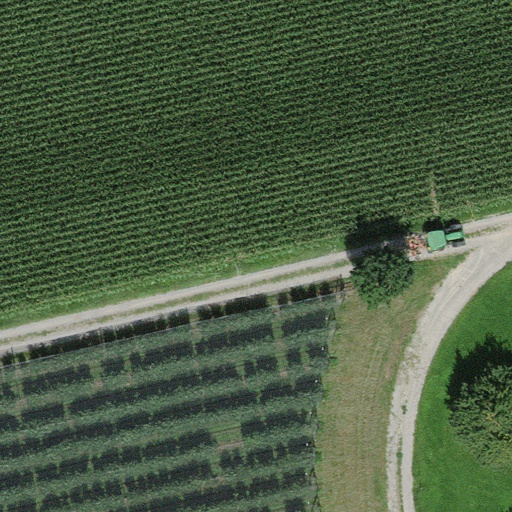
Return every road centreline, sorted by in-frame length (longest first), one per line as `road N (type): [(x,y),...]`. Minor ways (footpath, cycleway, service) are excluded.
road 1 (track): [(0,347),(511,228)]
road 2 (track): [(407,511),(409,391),(452,293),(511,238)]
